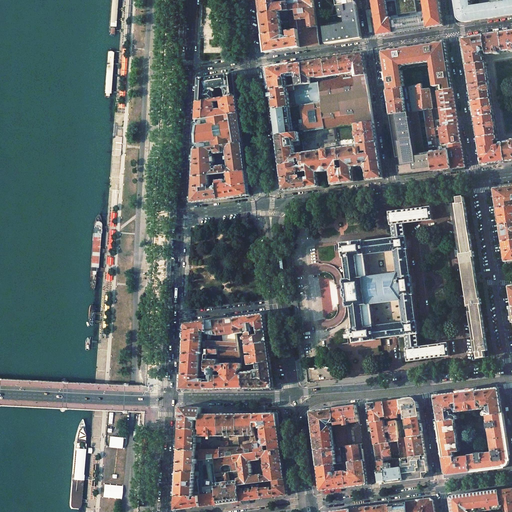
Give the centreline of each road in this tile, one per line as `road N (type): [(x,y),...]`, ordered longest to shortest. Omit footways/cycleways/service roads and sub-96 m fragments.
road 1 (primary): [(170,399),(0,393)]
road 2 (residential): [(453,32),(476,178)]
road 3 (residential): [(370,44),(393,189)]
road 4 (primary): [(189,71),(180,216)]
road 5 (residential): [(268,205),(250,62)]
road 6 (secondary): [(268,205),(393,189)]
road 7 (secondary): [(293,394),(170,399)]
road 8 (residential): [(370,44),(250,62)]
